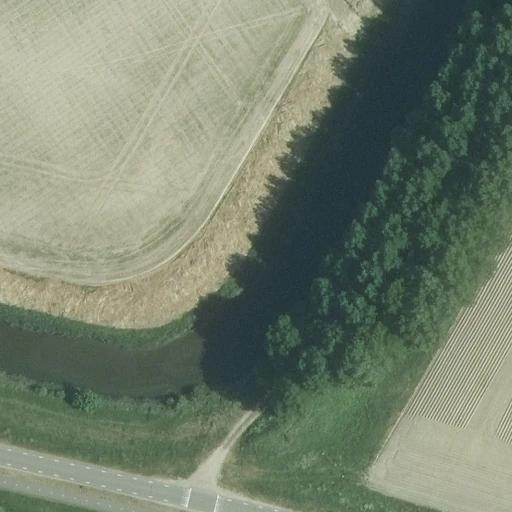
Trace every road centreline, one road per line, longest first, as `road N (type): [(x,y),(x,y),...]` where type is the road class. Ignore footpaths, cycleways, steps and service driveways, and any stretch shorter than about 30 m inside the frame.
road 1 (track): [(199,502),(244,426),(340,329),(511,29)]
road 2 (unclassified): [(239,511),(0,457)]
